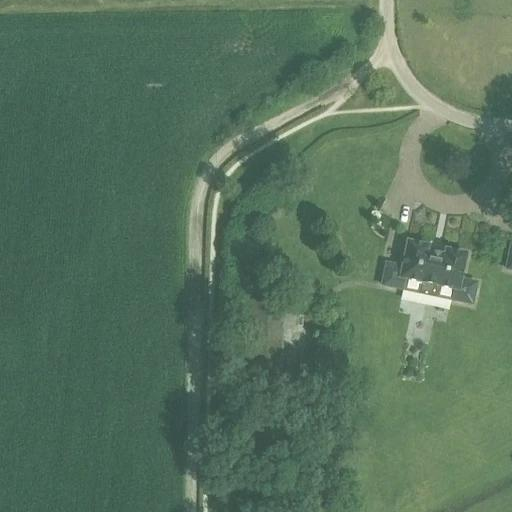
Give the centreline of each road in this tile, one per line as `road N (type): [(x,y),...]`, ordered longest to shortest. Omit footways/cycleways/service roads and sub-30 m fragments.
road 1 (track): [(191,511),(197,197),(224,153),(293,112)]
road 2 (unclassified): [(511,129),(431,107),(400,78),(388,47),(386,0)]
